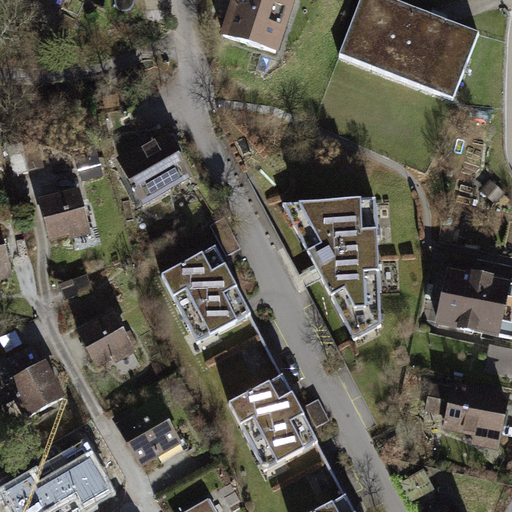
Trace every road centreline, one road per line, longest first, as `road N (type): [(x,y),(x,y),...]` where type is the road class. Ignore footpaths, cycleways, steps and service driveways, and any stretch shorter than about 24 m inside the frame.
road 1 (residential): [(178,0),(179,38),(223,175),(402,511)]
road 2 (residential): [(16,194),(47,316),(146,508)]
